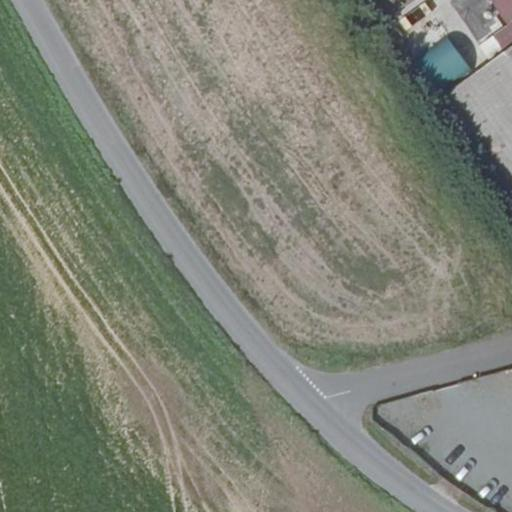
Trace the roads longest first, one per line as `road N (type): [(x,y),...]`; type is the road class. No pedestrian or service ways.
road 1 (unclassified): [(17,0),(161,238),(301,406)]
road 2 (unclassified): [(301,406),(511,345)]
road 3 (unclassified): [(301,406),(364,468),(425,511)]
